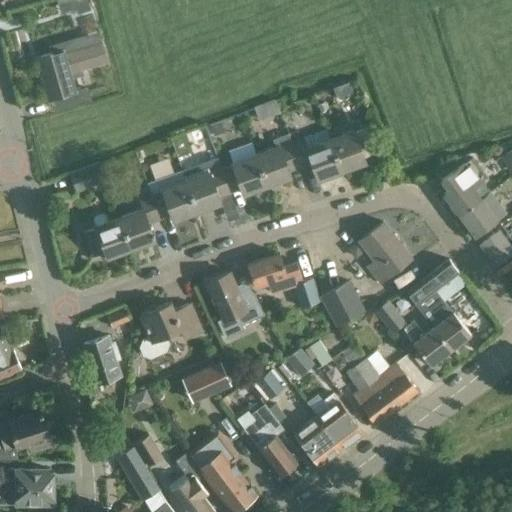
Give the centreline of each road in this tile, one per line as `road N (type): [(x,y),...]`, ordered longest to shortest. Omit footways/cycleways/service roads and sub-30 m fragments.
road 1 (residential): [(57,311),(403,193),(431,212),(511,315)]
road 2 (unclassified): [(294,511),(511,351)]
road 3 (tertiary): [(57,311),(16,160)]
road 4 (tertiary): [(91,511),(86,437),(68,366)]
